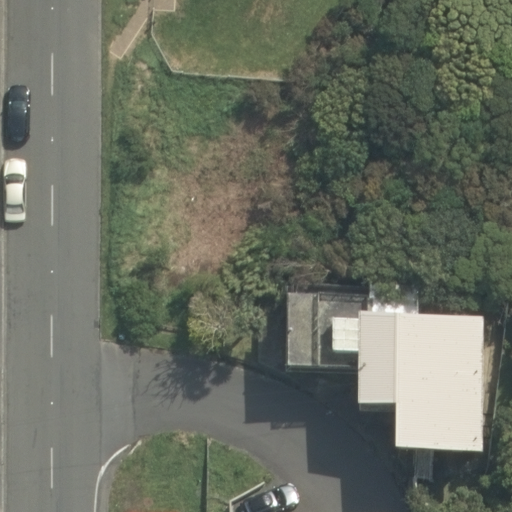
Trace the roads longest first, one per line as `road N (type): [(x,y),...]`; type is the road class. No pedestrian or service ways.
road 1 (tertiary): [(53,386),(52,0)]
road 2 (residential): [(53,386),(193,397),(296,453),(353,511)]
road 3 (tertiary): [(52,511),(53,386)]
